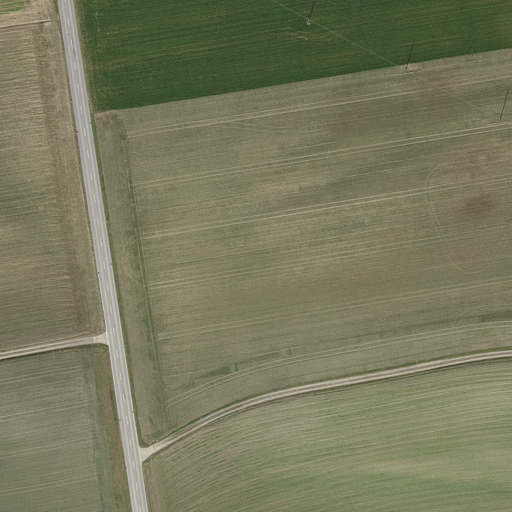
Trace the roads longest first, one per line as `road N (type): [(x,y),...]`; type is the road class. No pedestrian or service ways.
road 1 (tertiary): [(66,0),(141,511)]
road 2 (track): [(134,463),(284,396),(511,358)]
